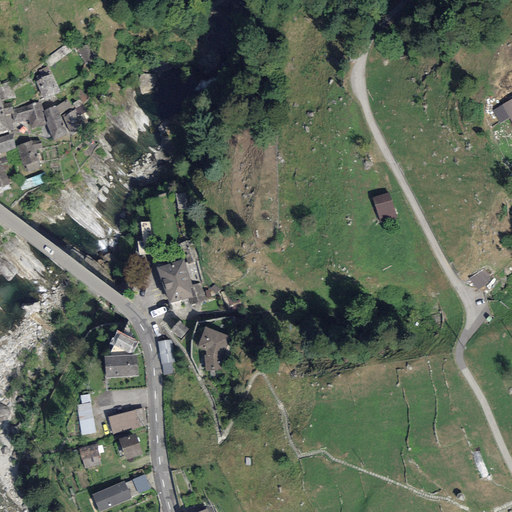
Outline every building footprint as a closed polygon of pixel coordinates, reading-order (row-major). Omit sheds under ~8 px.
[(50,74),(34,82),(44,103),(60,95),(50,74)] [(0,84),(0,101),(1,101),(15,98),(9,82),(0,85),(0,84)] [(68,100),(57,107),(60,115),(72,107),(68,100)] [(0,101),(0,136),(8,135),(7,132),(3,110),(1,101),(0,101)] [(40,104),(3,110),(7,132),(30,131),(45,125),(42,112),(40,104)] [(57,107),(42,112),(45,125),(50,140),(66,135),(60,115),(57,107)] [(76,111),(64,118),(69,133),(82,125),(76,111)] [(12,136),(0,138),(0,154),(15,150),(12,136)] [(17,149),(25,168),(40,162),(32,143),(17,149)] [(0,190),(9,187),(1,163),(0,163),(0,190)] [(21,181),(24,190),(47,184),(44,175),(21,181)] [(188,209),(186,194),(176,196),(178,210),(188,209)] [(397,218),(393,197),(374,201),(379,222),(397,218)] [(192,284),(186,264),(160,271),(170,307),(190,302),(190,304),(204,301),(198,282),(192,284)] [(484,268),(472,280),(481,290),(494,277),(484,268)] [(180,323),(172,332),(181,340),(189,331),(180,323)] [(205,329),(197,349),(203,353),(206,373),(218,371),(218,355),(226,339),(205,329)] [(136,342),(122,335),(114,349),(128,356),(136,342)] [(169,341),(158,343),(162,367),(173,365),(169,341)] [(138,376),(137,358),(106,361),(107,378),(138,376)] [(92,396),(84,397),(85,404),(93,403),(92,396)] [(89,406),(76,408),(80,437),(94,435),(89,406)] [(143,409),(108,419),(113,435),(147,426),(143,409)] [(136,436),(119,442),(126,462),(143,456),(136,436)] [(96,445),(79,450),(84,469),(102,464),(96,445)] [(151,491),(144,476),(93,497),(99,511),(151,491)]
